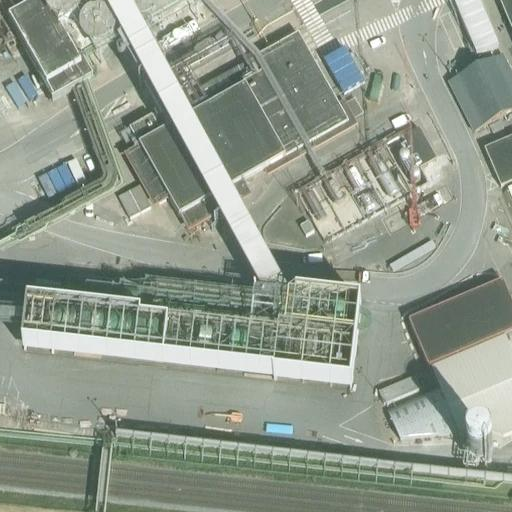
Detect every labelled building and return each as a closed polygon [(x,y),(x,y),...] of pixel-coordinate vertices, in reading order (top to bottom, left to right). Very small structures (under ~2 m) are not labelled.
[(31,0),(40,14),(64,0),(31,0)] [(476,0),(462,0),(453,4),(476,58),(498,49),(476,0)] [(511,0),(497,0),(511,35),(511,0)] [(57,14),(19,35),(62,112),(100,91),(57,14)] [(158,121),(135,134),(184,220),(352,124),(303,38),(263,61),(271,75),(166,136),(158,121)] [(363,85),(344,52),(324,64),(343,97),(363,85)] [(447,85),(473,136),(511,116),(511,74),(503,57),(447,85)] [(435,163),(417,131),(401,141),(419,172),(435,163)] [(511,140),(485,152),(501,190),(511,185),(511,140)] [(32,288),(24,349),(350,389),(360,308),(297,301),(296,306),(70,277),(68,293),(32,288)] [(511,300),(508,292),(415,332),(435,378),(511,344),(511,300)] [(409,460),(511,415),(511,359),(387,413),(409,460)] [(387,404),(423,390),(417,376),(381,391),(387,404)]
